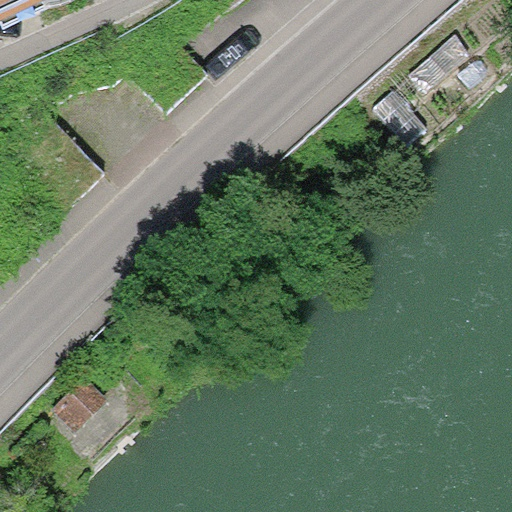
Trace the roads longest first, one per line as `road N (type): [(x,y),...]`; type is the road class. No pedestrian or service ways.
road 1 (secondary): [(388,0),(0,357)]
road 2 (residential): [(135,0),(0,65)]
